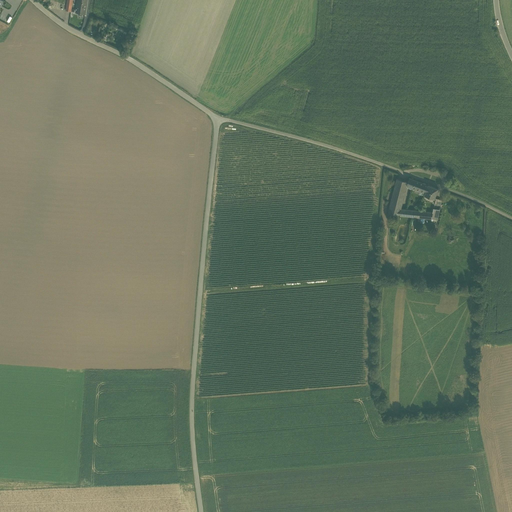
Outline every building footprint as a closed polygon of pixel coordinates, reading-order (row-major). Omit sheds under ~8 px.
[(78,0),(76,13),(85,14),(86,0),(78,0)] [(407,186),(423,193),(425,193),(427,186),(428,185),(409,178),(407,182),(406,186),(407,186)] [(387,214),(399,215),(401,209),(407,186),(406,186),(407,182),(397,179),(387,214)] [(434,199),(437,190),(427,186),(425,193),(424,195),(434,199)] [(431,219),(433,213),(401,209),(399,215),(400,215),(400,216),(431,219)]
